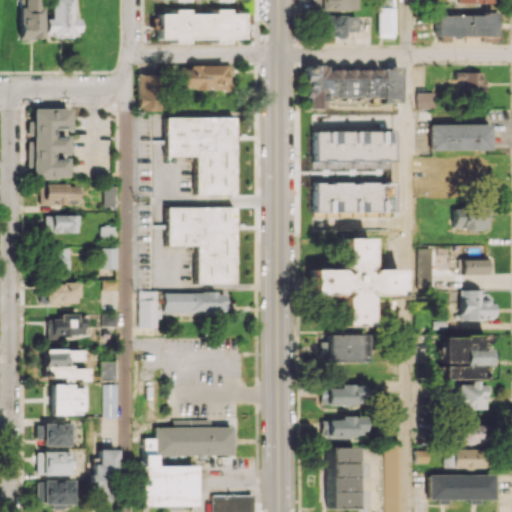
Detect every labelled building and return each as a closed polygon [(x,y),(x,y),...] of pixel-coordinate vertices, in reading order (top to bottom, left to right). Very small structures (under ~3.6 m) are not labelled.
[(37,0),(17,0),(16,38),(40,39),(41,7),(37,7),(37,0)] [(70,18),(69,0),(48,0),(48,18),(43,18),(43,37),(76,37),(76,18),(70,18)] [(311,0),(312,11),(355,10),(355,0),(311,0)] [(375,0),(375,37),(392,37),(392,0),(375,0)] [(182,38),(182,43),(168,43),(168,38),(155,38),(155,14),(168,14),(168,9),(182,9),(182,14),(209,14),(209,9),(223,9),(223,14),(237,14),(237,38),(223,38),(223,43),(209,43),(209,38),(182,38)] [(434,36),(490,35),(489,26),(496,26),(496,14),(434,14),(434,36)] [(354,15),(318,16),(319,38),(341,37),(341,32),(354,31),(354,15)] [(322,96),(380,97),(380,103),(396,103),(397,69),(324,68),(324,65),(303,64),(303,108),(321,108),(322,96)] [(230,65),(179,65),(178,88),(229,89),(230,65)] [(482,71),(453,71),(453,84),(460,84),(461,96),(482,95),(482,71)] [(155,110),(156,74),(135,74),(134,110),(155,110)] [(415,91),(414,109),(431,109),(432,92),(415,91)] [(30,108),(30,178),(65,178),(65,157),(51,157),(51,154),(65,154),(65,135),(51,135),(51,130),(67,130),(67,108),(30,108)] [(372,150),(380,150),(381,115),(355,115),(355,131),(372,131),(372,150)] [(164,117),(233,116),(234,195),(194,195),(194,157),(164,157),(164,117)] [(427,124),(427,150),(487,149),(487,124),(427,124)] [(36,184),(37,204),(65,204),(75,204),(75,183),(36,184)] [(101,209),(114,209),(114,185),(101,186),(101,209)] [(164,208),(234,208),(234,286),(195,286),(195,248),(165,248),(164,208)] [(486,208),(451,209),(451,229),(486,228),(486,208)] [(43,214),(43,232),(75,232),(76,215),(43,214)] [(111,226),(98,226),(98,240),(112,240),(111,226)] [(363,298),(394,298),(394,272),(363,272),(363,240),(338,240),(338,272),(306,272),(306,298),(338,298),(338,330),(364,330),(363,298)] [(97,268),(114,268),(115,248),(98,247),(97,268)] [(66,248),(45,248),(45,270),(67,270),(66,248)] [(427,248),(414,248),(413,291),(427,291),(427,248)] [(459,259),(459,274),(486,273),(486,258),(459,259)] [(114,279),(99,279),(100,289),(114,289),(114,279)] [(74,283),(43,282),(43,302),(73,302),(74,283)] [(458,319),(458,289),(489,289),(489,319),(458,319)] [(135,327),(154,327),(154,318),(158,318),(158,309),(154,309),(154,290),(136,290),(135,327)] [(162,291),(161,311),(226,312),(226,292),(162,291)] [(75,314),(57,314),(57,318),(45,318),(45,337),(76,337),(75,314)] [(114,315),(100,314),(100,323),(114,324),(114,315)] [(325,335),(325,362),(364,361),(363,334),(325,335)] [(440,336),(440,378),(484,379),(484,336),(440,336)] [(78,349),(40,348),(40,378),(58,378),(58,381),(85,381),(85,367),(62,367),(62,359),(78,359),(78,349)] [(49,414),(80,414),(80,387),(69,387),(70,384),(49,383),(49,414)] [(100,416),(115,416),(115,384),(101,383),(100,416)] [(318,388),(318,406),(363,405),(363,384),(337,384),(337,387),(318,388)] [(456,384),(456,409),(480,409),(480,384),(456,384)] [(324,436),(362,437),(362,416),(337,416),(337,420),(325,420),(324,436)] [(40,445),(68,446),(68,423),(41,422),(40,445)] [(481,424),(448,425),(449,443),(481,443),(481,424)] [(192,505),(192,466),(153,466),(153,455),(229,455),(229,445),(233,445),(233,436),(228,436),(228,426),(151,427),(151,437),(138,437),(138,506),(192,505)] [(381,511),(397,511),(397,444),(381,444),(381,511)] [(323,446),(324,508),(352,508),(352,446),(323,446)] [(412,448),(412,463),(425,462),(425,448),(412,448)] [(113,449),(96,449),(95,464),(89,464),(88,501),(113,501),(113,449)] [(484,449),(442,449),(442,467),(484,467),(484,449)] [(35,475),(69,474),(68,451),(34,451),(35,475)] [(488,499),(488,474),(424,474),(424,500),(436,499),(436,504),(445,503),(445,499),(467,499),(467,503),(477,503),(477,499),(488,499)] [(34,480),(34,503),(49,503),(49,508),(62,508),(62,504),(71,504),(71,480),(34,480)] [(248,511),(249,494),(209,495),(209,511),(248,511)]
